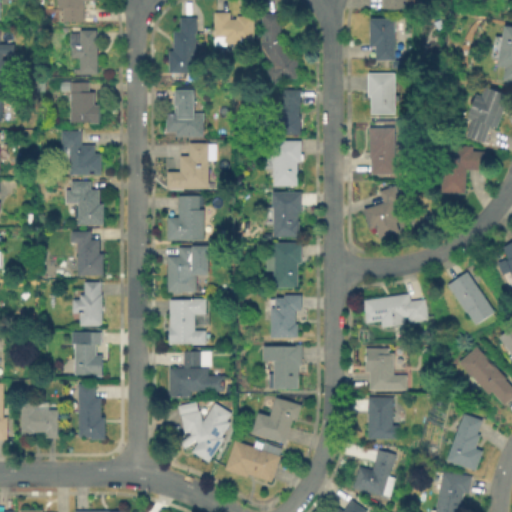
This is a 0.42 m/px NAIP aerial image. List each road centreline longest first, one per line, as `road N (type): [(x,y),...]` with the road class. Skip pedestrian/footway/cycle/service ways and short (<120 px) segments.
road 1 (residential): [(139,0),(136,475)]
road 2 (residential): [(332,269),(325,0)]
road 3 (residential): [(286,511),(320,465),(333,415),(332,269)]
road 4 (residential): [(229,511),(136,475),(0,473)]
road 5 (residential): [(511,182),(482,223),(442,250),(396,267),(332,269)]
